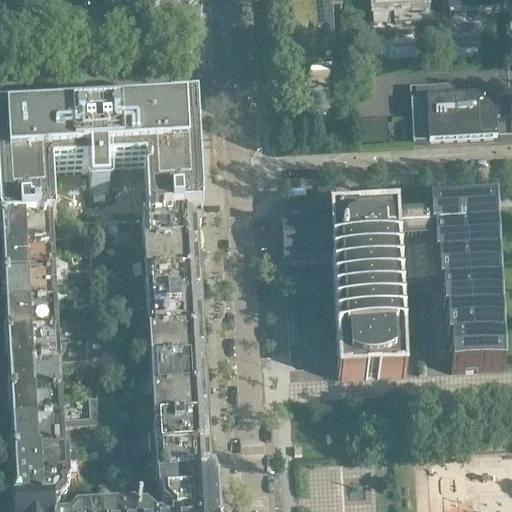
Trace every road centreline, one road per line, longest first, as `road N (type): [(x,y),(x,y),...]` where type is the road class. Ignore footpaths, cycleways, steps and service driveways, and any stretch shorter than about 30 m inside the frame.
road 1 (residential): [(256,511),(237,187)]
road 2 (residential): [(511,172),(237,187)]
road 3 (residential): [(0,93),(231,80)]
road 4 (tertiary): [(0,30),(129,21),(174,0)]
